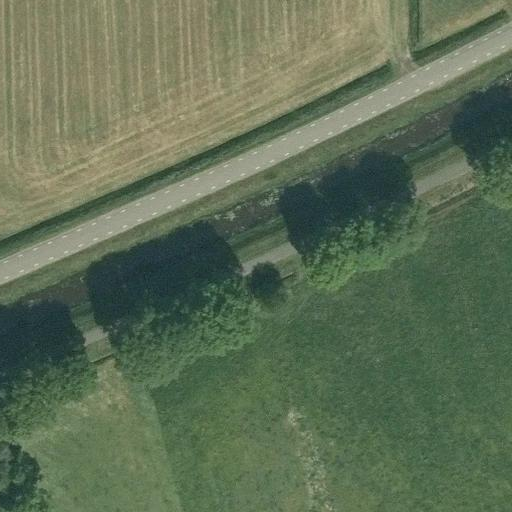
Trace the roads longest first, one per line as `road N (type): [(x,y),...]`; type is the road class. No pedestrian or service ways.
road 1 (unclassified): [(0,271),(277,152),(511,34)]
road 2 (unclassified): [(0,374),(511,140)]
